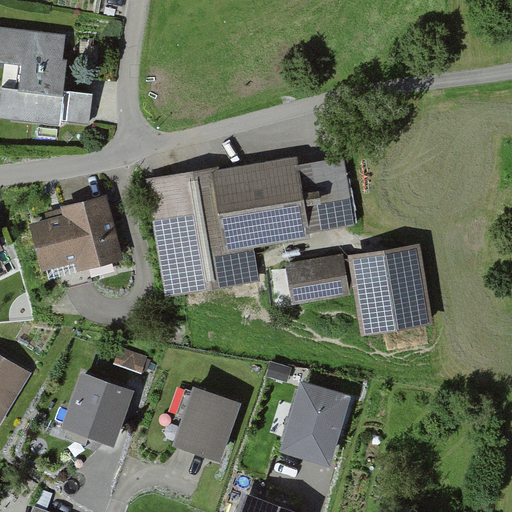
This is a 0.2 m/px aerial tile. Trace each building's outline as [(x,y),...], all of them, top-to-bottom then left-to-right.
[(84,44),(13,34),(9,63),(36,66),(33,88),(16,86),(12,115),(95,126),(100,94),(78,91),(84,44)] [(295,154),(146,178),(165,295),(261,280),(260,278),(256,249),(255,244),(311,235),(310,228),(322,226),(356,221),(352,196),(344,152),(296,160),(295,154)] [(76,222),(50,228),(60,271),(87,265),(90,278),(136,268),(121,200),(73,210),(76,222)] [(0,219),(0,273),(12,267),(8,258),(17,253),(0,219)] [(420,239),(286,260),(292,302),(355,292),(361,332),(433,321),(420,239)] [(39,374),(0,351),(0,420),(9,426),(39,374)] [(292,366),(273,361),(269,378),(288,382),(292,366)] [(131,385),(81,369),(64,423),(113,439),(131,385)] [(349,393),(301,379),(281,445),(329,459),(349,393)] [(238,399),(194,383),(174,438),(217,454),(238,399)] [(1,468),(0,469),(0,490),(10,474),(1,468)] [(304,511),(245,489),(235,511),(304,511)]
